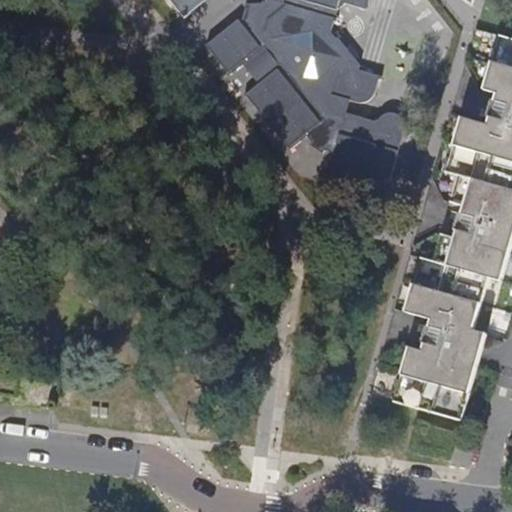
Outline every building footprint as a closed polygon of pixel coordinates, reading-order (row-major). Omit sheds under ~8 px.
[(170,0),(186,18),(192,14),(189,11),(204,0),(208,0),(209,0),(170,0)] [(239,20),(206,47),(230,78),(300,172),(369,197),(371,189),(393,177),(405,128),(405,123),(402,119),(398,116),(394,113),(389,114),(384,116),(380,118),(375,122),(347,113),(350,103),(352,103),(358,104),(363,104),(368,102),(372,99),(375,96),(377,90),(378,87),(379,81),(382,80),(382,77),(359,71),(360,66),(339,38),(336,38),(332,32),(341,5),(366,12),(370,0),(263,0),(259,3),(244,5),(244,11),(244,13),(242,18),(239,20)] [(419,265),(416,275),(406,313),(431,320),(428,328),(427,328),(422,345),(424,345),(422,352),(409,349),(401,380),(398,390),(393,403),(462,421),(478,368),(483,351),(488,335),(475,331),(490,279),(503,282),(511,255),(511,249),(511,40),(499,37),(495,50),(493,60),(484,92),(497,95),(495,103),(492,102),(487,119),(489,120),(487,127),(461,119),(450,160),(447,169),(446,174),(459,178),(451,204),(464,208),(462,216),(459,215),(455,231),(456,233),(455,239),(442,236),(434,263),(421,259),(419,265)] [(0,405),(20,408),(25,371),(0,368),(0,405)] [(58,409),(58,407),(57,403),(60,401),(62,376),(25,371),(20,408),(52,412),(58,409)] [(420,424),(414,448),(449,458),(456,434),(420,424)]
